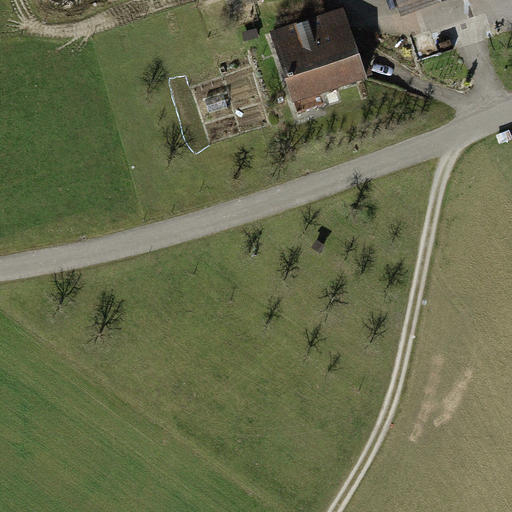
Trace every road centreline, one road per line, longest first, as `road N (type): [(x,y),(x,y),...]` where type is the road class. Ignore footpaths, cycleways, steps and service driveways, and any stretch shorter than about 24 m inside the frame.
road 1 (residential): [(511,113),(270,202),(0,269)]
road 2 (track): [(329,511),(394,408),(453,139)]
